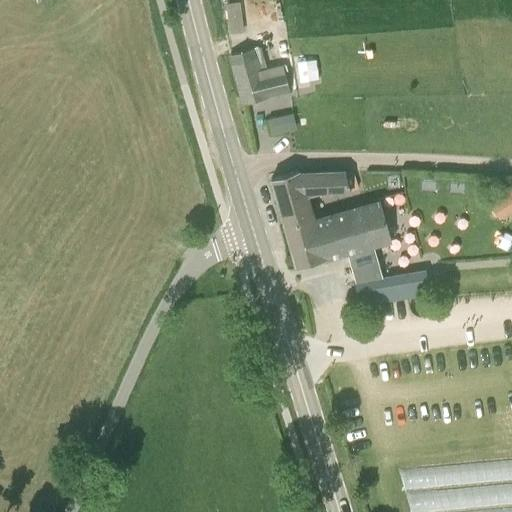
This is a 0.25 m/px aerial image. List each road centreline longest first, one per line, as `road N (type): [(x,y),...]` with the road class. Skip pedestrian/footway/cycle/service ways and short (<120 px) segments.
road 1 (residential): [(69,511),(177,285),(213,247),(253,235)]
road 2 (secondary): [(339,511),(253,235)]
road 3 (track): [(511,167),(297,158),(235,171)]
road 4 (secondary): [(253,235),(188,0)]
